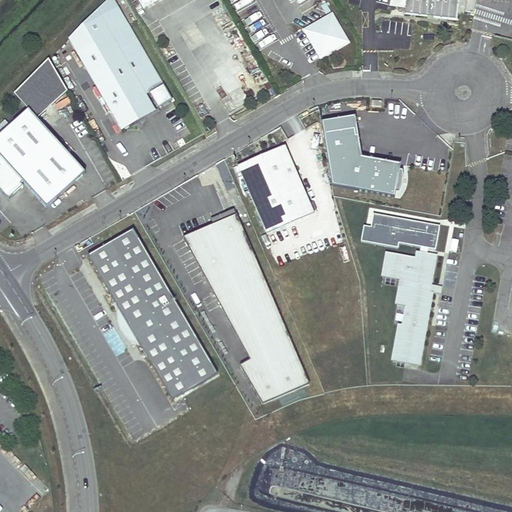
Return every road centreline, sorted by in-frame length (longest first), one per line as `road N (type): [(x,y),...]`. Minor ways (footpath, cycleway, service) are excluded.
road 1 (unclassified): [(7,277),(292,102),(349,86),(438,89)]
road 2 (tertiary): [(89,511),(74,413),(7,277)]
